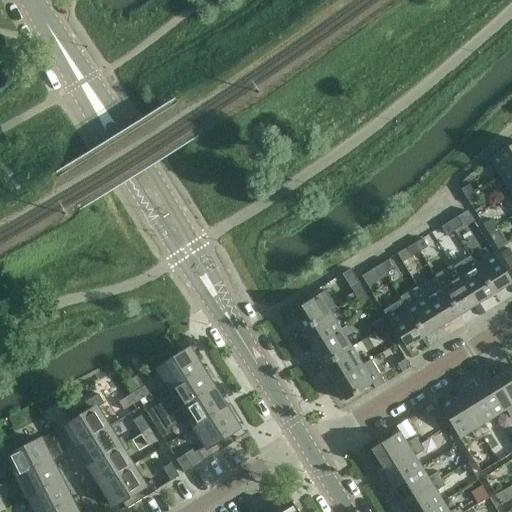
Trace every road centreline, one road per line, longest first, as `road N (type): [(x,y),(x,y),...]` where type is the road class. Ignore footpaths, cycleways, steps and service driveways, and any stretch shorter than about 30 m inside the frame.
road 1 (tertiary): [(309,445),(32,0)]
road 2 (residential): [(309,445),(511,328)]
road 3 (residential): [(194,511),(309,445)]
